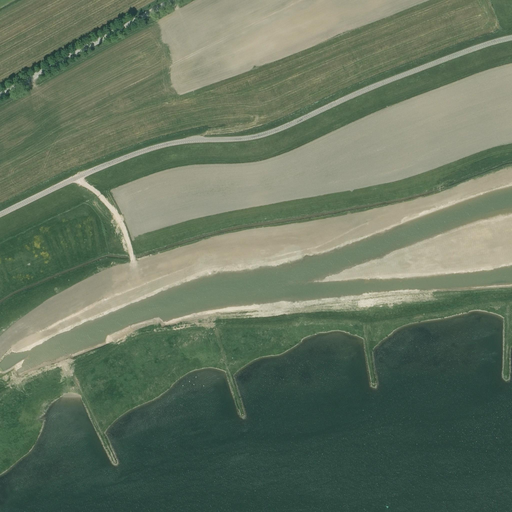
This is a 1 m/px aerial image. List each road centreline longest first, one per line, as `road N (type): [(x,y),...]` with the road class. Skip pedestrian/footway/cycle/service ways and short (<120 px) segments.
road 1 (unclassified): [(511,37),(263,135),(147,148),(0,214)]
road 2 (tertiary): [(0,95),(174,0)]
